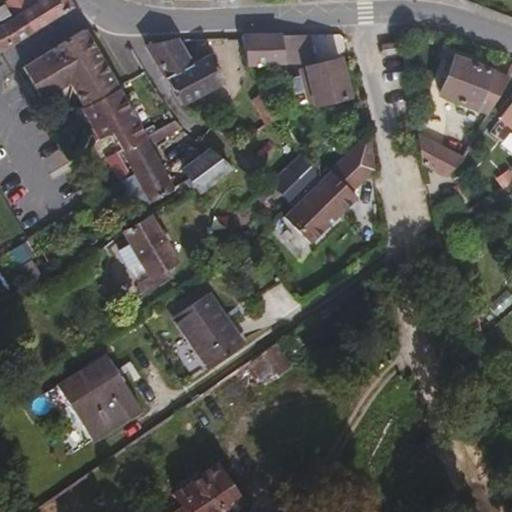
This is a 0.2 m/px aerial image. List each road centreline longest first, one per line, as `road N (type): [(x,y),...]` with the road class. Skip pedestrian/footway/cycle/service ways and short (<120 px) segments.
road 1 (tertiary): [(91,0),(154,21),(387,10)]
road 2 (unknown): [(0,131),(59,248)]
road 3 (tertiary): [(387,10),(439,13),(511,37)]
